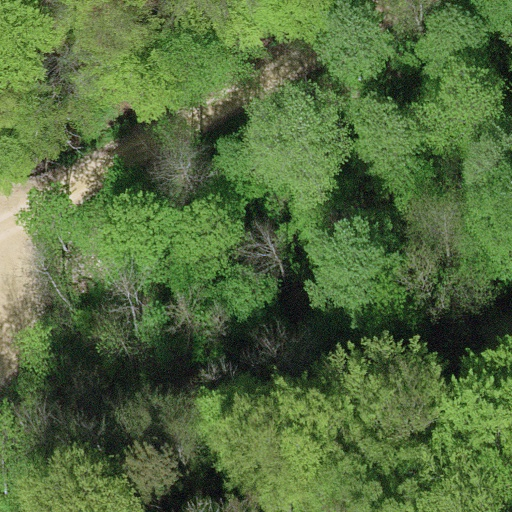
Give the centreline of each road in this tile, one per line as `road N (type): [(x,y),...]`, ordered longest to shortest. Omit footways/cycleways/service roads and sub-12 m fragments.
road 1 (track): [(0,224),(180,133),(403,0)]
road 2 (track): [(0,360),(28,313),(30,264),(13,218),(0,207)]
